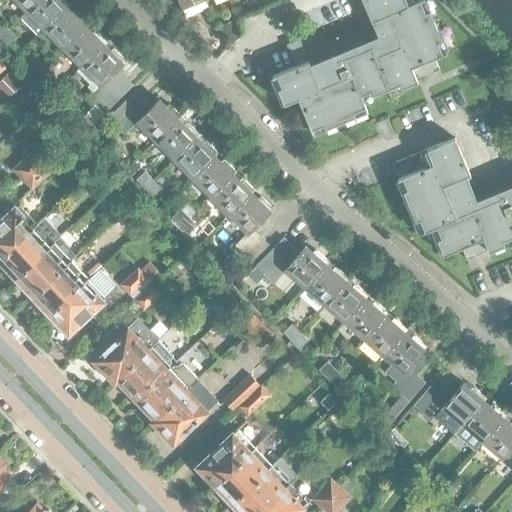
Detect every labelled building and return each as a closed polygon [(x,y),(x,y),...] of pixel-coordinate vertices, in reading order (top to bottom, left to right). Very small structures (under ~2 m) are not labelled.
[(15,0),(26,11),(37,0),(15,0)] [(45,30),(70,5),(65,0),(37,0),(26,11),(45,30)] [(244,11),(255,7),(251,0),(239,0),(244,11)] [(416,78),(438,69),(439,69),(434,57),(446,52),(424,0),(416,0),(412,2),(411,0),(362,0),(366,7),(359,10),(364,23),(374,19),(387,50),(376,55),(372,46),(344,58),(345,61),(314,73),(300,39),(287,44),(296,66),(272,76),(284,103),(298,97),(313,133),(367,110),(362,99),(388,88),(390,92),(417,81),(416,78)] [(63,49),(89,23),(77,11),(74,14),(68,8),(71,5),(70,5),(45,30),(63,49)] [(0,36),(9,28),(1,20),(0,20),(0,36)] [(82,67),(108,42),(95,29),(92,33),(86,27),(89,24),(89,23),(63,49),(82,67)] [(230,42),(238,34),(230,25),(222,34),(230,42)] [(0,36),(8,45),(17,37),(9,28),(0,36)] [(108,42),(82,67),(100,86),(88,97),(95,105),(89,111),(98,121),(122,97),(114,89),(125,77),(117,69),(126,61),(114,49),(111,52),(105,45),(108,42)] [(36,75),(45,66),(36,58),(28,66),(36,75)] [(36,75),(44,83),(53,75),(45,66),(36,75)] [(11,73),(8,76),(0,82),(0,85),(10,96),(22,84),(11,73)] [(22,100),(32,110),(42,101),(33,91),(22,100)] [(117,126),(145,98),(145,97),(134,108),(126,101),(109,118),(117,126)] [(159,100),(153,106),(145,98),(117,126),(126,134),(137,122),(156,141),(181,116),(169,104),(166,106),(159,100)] [(174,159),(200,135),(187,122),(185,125),(179,119),(182,116),(181,116),(156,141),(174,159)] [(102,143),(111,134),(102,126),(94,134),(102,143)] [(193,178),(218,153),(206,141),(203,143),(197,138),(200,135),(174,159),(193,178)] [(470,215),(461,193),(455,179),(469,174),(454,138),(409,156),(414,170),(398,177),(420,232),(433,226),(444,254),(461,247),(465,258),(488,249),(488,251),(511,241),(511,194),(500,200),(499,197),(485,202),(487,208),(470,215)] [(22,179),(40,162),(31,152),(12,168),(22,179)] [(211,196),(236,171),(224,159),(222,162),(216,156),(218,154),(218,153),(193,178),(211,196)] [(40,162),(22,179),(32,190),(51,172),(40,162)] [(145,187),(153,180),(145,171),(136,179),(145,187)] [(242,178),(240,180),(234,174),(236,172),(236,171),(211,196),(229,215),(254,190),(242,178)] [(153,196),(156,193),(161,188),(153,180),(145,187),(153,196)] [(259,199),(253,193),(255,190),(254,190),(229,215),(247,233),(235,245),(244,253),(261,236),(273,225),(265,217),(273,208),(261,196),(259,199)] [(0,257),(1,258),(38,223),(19,203),(0,221),(0,257)] [(181,225),(189,217),(181,208),(172,217),(181,225)] [(181,225),(189,233),(197,225),(189,217),(181,225)] [(18,276),(55,241),(38,223),(1,258),(2,259),(2,264),(7,270),(12,270),(18,276)] [(252,262),(269,244),(261,236),(244,253),(252,262)] [(34,294),(72,259),(55,241),(18,276),(18,277),(18,281),(24,287),(28,288),(34,294)] [(264,274),(292,246),(281,256),(273,249),(256,266),(264,274)] [(315,250),(312,253),(306,246),(299,253),(292,246),(264,274),(273,284),(286,271),(304,287),(328,261),(315,250)] [(51,312),(89,277),(72,259),(34,294),(35,295),(35,299),(41,306),(46,306),(51,312)] [(324,304),(347,278),(335,267),(332,269),(326,264),(328,261),(304,287),(324,304)] [(133,298),(152,281),(139,267),(120,284),(133,298)] [(70,332),(107,297),(89,277),(51,312),(52,313),(52,317),(58,323),(62,323),(70,332)] [(344,321),(367,295),(355,284),(352,286),(346,281),(348,278),(347,278),(324,304),(344,321)] [(162,293),(152,282),(152,281),(133,298),(144,310),(162,293)] [(363,338),(387,312),(374,300),(372,303),(366,298),(368,295),(367,295),(344,321),(363,338)] [(253,327),(261,319),(252,309),(243,317),(253,327)] [(383,356),(407,329),(394,317),(391,320),(385,315),(388,312),(387,312),(363,338),(383,356)] [(115,381),(148,349),(158,339),(138,318),(94,359),(104,369),(103,373),(109,379),(114,379),(115,381)] [(262,345),(274,332),(263,321),(250,334),(262,345)] [(290,339),(299,331),(291,324),(283,332),(290,339)] [(401,393),(417,375),(430,360),(421,352),(427,346),(407,329),(383,356),(402,372),(392,385),(401,393)] [(290,339),(299,349),(308,341),(299,331),(290,339)] [(176,361),(188,350),(182,344),(170,355),(176,361)] [(149,383),(166,368),(148,349),(115,381),(121,388),(128,389),(138,400),(153,387),(149,383)] [(327,378),(336,369),(327,360),(319,369),(327,378)] [(153,421),(197,380),(182,365),(176,366),(170,372),(166,368),(149,383),(153,387),(138,400),(145,408),(145,413),(153,421)] [(327,378),(335,387),(344,378),(336,369),(327,378)] [(412,403),(428,384),(417,375),(401,393),(405,397),(412,403)] [(238,405),(257,388),(248,378),(230,396),(238,405)] [(173,442),(216,401),(197,380),(153,421),(154,422),(153,426),(159,432),(164,432),(173,442)] [(450,382),(423,412),(431,419),(435,415),(455,433),(486,397),(473,386),(470,389),(463,382),(457,389),(450,382)] [(257,388),(238,405),(248,416),(271,394),(261,383),(257,388)] [(428,384),(412,403),(422,412),(438,393),(428,384)] [(330,395),(323,403),(330,411),(338,402),(330,395)] [(400,416),(412,403),(405,397),(393,410),(400,416)] [(455,433),(474,450),(482,441),(506,414),(492,403),(490,406),(484,400),(487,397),(486,397),(455,433)] [(343,426),(352,417),(341,405),(332,414),(343,426)] [(502,458),(511,446),(511,420),(510,423),(504,417),(506,415),(506,414),(482,441),(502,458)] [(286,434),(279,426),(266,438),(273,446),(286,434)] [(214,482),(215,483),(249,452),(239,441),(244,436),(238,429),(199,466),(205,472),(204,477),(209,482),(214,482)] [(233,502),(272,464),(254,446),(249,452),(215,483),(222,491),(222,494),(227,500),(232,501),(233,502)] [(511,467),(511,446),(502,458),(511,467)] [(0,485),(12,475),(5,467),(6,462),(1,457),(0,457),(0,485)] [(238,511),(258,511),(283,488),(274,478),(279,473),(272,464),(233,502),(239,508),(238,511)] [(431,482),(440,490),(448,481),(439,473),(431,482)] [(416,493),(423,486),(411,475),(404,483),(416,493)] [(322,508),(341,486),(331,477),(311,498),(322,508)] [(440,490),(449,498),(457,489),(448,481),(440,490)] [(295,511),(307,502),(289,483),(283,488),(258,511),(295,511)] [(337,511),(352,496),(343,487),(341,486),(322,508),(325,511),(337,511)] [(52,511),(50,509),(46,509),(45,510),(38,503),(27,511),(52,511)]
